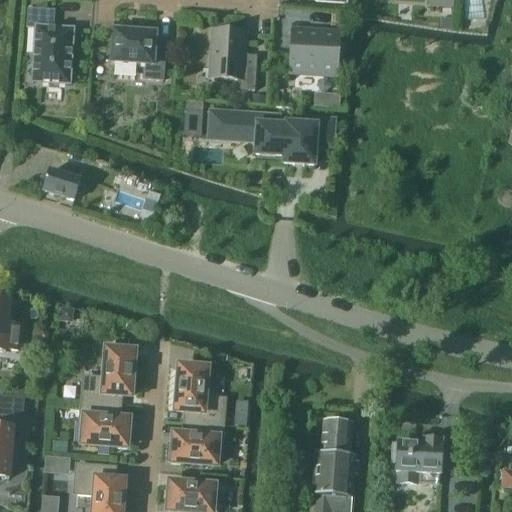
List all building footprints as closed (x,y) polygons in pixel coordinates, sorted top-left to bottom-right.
[(451,9),(451,0),(439,0),(439,9),(451,9)] [(72,32),(52,31),(53,13),(27,11),(26,30),(35,31),(31,85),(69,87),(72,32)] [(162,83),(164,59),(153,59),(155,36),(112,33),(110,65),(144,68),(143,82),(162,83)] [(254,94),(256,61),(246,60),(243,56),(245,36),(212,34),(209,81),(240,83),(240,93),(254,94)] [(339,37),(291,34),(288,75),(320,77),(322,80),(330,80),(333,78),(336,78),(339,37)] [(286,130),(275,129),(276,120),(211,116),(209,140),(256,143),(256,155),(255,155),(255,156),(284,158),(284,164),(283,164),(283,165),(292,166),(292,167),(294,167),(294,166),(302,166),(302,168),(303,168),(303,167),(313,167),(313,166),(312,166),(313,147),(330,148),(332,124),(305,122),(305,129),(286,128),(286,130)] [(57,177),(77,183),(82,168),(84,161),(70,156),(68,163),(62,161),(57,177)] [(77,183),(57,177),(48,174),(42,194),(73,203),(79,184),(77,183)] [(7,328),(9,306),(0,305),(0,354),(5,355),(5,351),(17,352),(17,353),(19,353),(21,328),(19,328),(19,329),(11,328),(7,328)] [(81,407),(119,411),(120,398),(129,399),(132,356),(106,353),(104,382),(83,380),(81,407)] [(184,427),(221,430),(224,402),(203,401),(205,372),(179,370),(175,414),(185,414),(184,427)] [(118,423),(119,411),(81,407),(81,411),(80,421),(84,421),(82,446),(125,450),(127,424),(118,423)] [(0,480),(8,481),(12,433),(0,431),(0,422),(0,418),(0,480)] [(348,458),(351,427),(322,425),(319,456),(313,456),(309,511),(350,511),(354,458),(348,458)] [(221,433),(221,430),(184,427),(183,439),(173,438),(171,465),(214,468),(216,443),(220,443),(221,433)] [(397,447),(392,447),(391,465),(396,465),(395,476),(397,476),(397,486),(416,487),(417,477),(439,478),(441,444),(423,443),(423,447),(397,446),(397,447)] [(119,511),(122,485),(113,484),(114,471),(76,468),(74,497),(94,498),(93,511),(119,511)] [(501,489),(511,490),(511,474),(503,473),(501,489)] [(210,511),(213,490),(169,487),(167,511),(210,511)]
